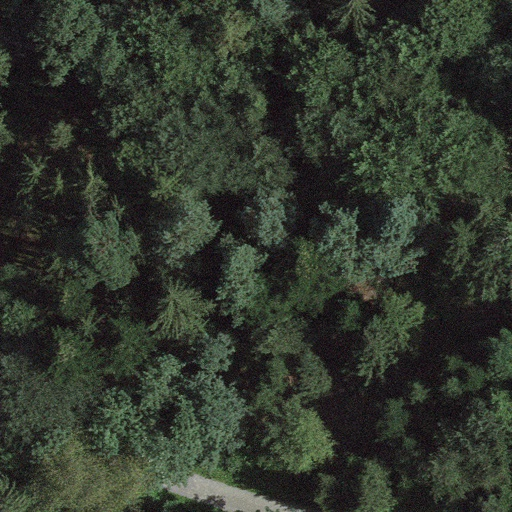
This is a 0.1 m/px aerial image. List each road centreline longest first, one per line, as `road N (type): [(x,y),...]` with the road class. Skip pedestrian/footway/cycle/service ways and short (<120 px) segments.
road 1 (track): [(288,511),(121,455),(0,396)]
road 2 (track): [(0,50),(115,0)]
